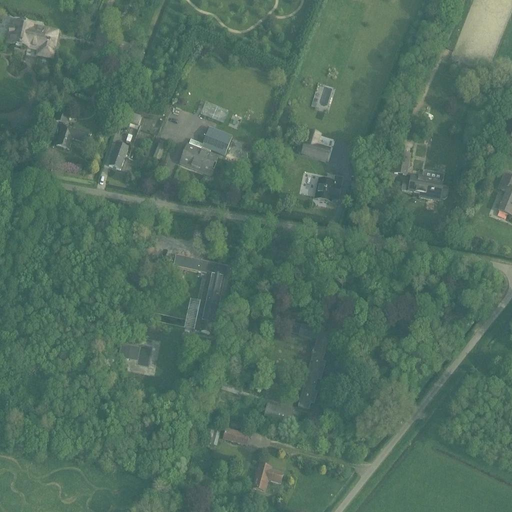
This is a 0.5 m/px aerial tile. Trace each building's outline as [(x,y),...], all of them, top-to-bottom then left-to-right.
[(38,56),(51,59),(56,33),(31,28),(11,23),(7,44),(27,48),(27,47),(39,50),(38,56)] [(129,45),(116,41),(110,58),(123,62),(129,45)] [(205,102),(200,114),(224,124),(229,111),(205,102)] [(511,141),(511,108),(509,117),(510,117),(502,137),(511,141)] [(55,122),(65,125),(69,114),(59,111),(55,122)] [(140,117),(123,112),(119,127),(138,132),(139,127),(138,127),(140,117)] [(72,140),(88,145),(91,135),(62,126),(56,147),(68,151),(72,140)] [(210,152),(246,166),(254,147),(209,129),(203,145),(191,141),(188,146),(180,165),(209,177),(216,158),(209,155),(210,152)] [(318,148),(321,137),(308,133),(301,155),(325,162),(329,151),(318,148)] [(160,162),(166,145),(159,143),(153,159),(160,162)] [(108,167),(120,171),(128,149),(116,145),(108,167)] [(394,174),(406,176),(410,156),(397,154),(394,174)] [(403,183),(402,191),(408,192),(419,194),(418,198),(439,202),(440,199),(444,200),(447,198),(448,191),(446,187),(442,187),(444,176),(423,173),(422,179),(411,177),(410,184),(403,183)] [(511,178),(503,175),(497,190),(506,193),(498,213),(511,218),(511,178)] [(342,180),(335,178),(334,183),(319,180),(315,200),(330,203),(331,199),(338,201),(342,180)] [(206,275),(194,331),(209,335),(214,313),(216,313),(219,303),(221,304),(224,291),(221,290),(224,279),(227,269),(200,263),(198,273),(206,275)] [(318,333),(314,332),(315,329),(301,325),(298,337),(312,341),(312,340),(316,341),(313,351),(312,351),(311,356),(312,357),(297,408),(309,411),(311,405),(314,406),(318,393),(314,392),(317,381),(321,382),(326,363),(322,362),(330,334),(319,330),(318,333)] [(120,346),(118,359),(128,360),(130,348),(120,346)] [(264,417),(296,426),(298,415),(293,414),(293,412),(268,405),(264,417)] [(209,442),(217,444),(221,430),(212,428),(209,442)] [(223,440),(246,446),(249,437),(226,431),(223,440)] [(280,485),(283,475),(270,471),(271,469),(259,466),(252,490),(264,493),(268,482),(280,485)]
